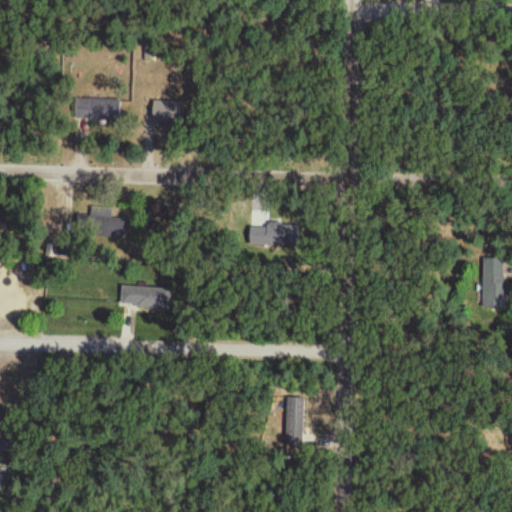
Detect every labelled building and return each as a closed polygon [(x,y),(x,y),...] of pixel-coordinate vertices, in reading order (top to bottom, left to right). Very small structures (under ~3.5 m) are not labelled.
[(120,100),(75,100),(75,120),(120,120),(120,100)] [(153,102),(153,124),(185,124),(185,102),(153,102)] [(77,215),(76,235),(117,237),(118,209),(91,208),(91,215),(77,215)] [(484,259),(484,309),(507,309),(507,259),(484,259)] [(171,287),(122,286),(121,308),(171,309),(171,287)] [(287,400),(287,447),(305,447),(305,400),(287,400)]
